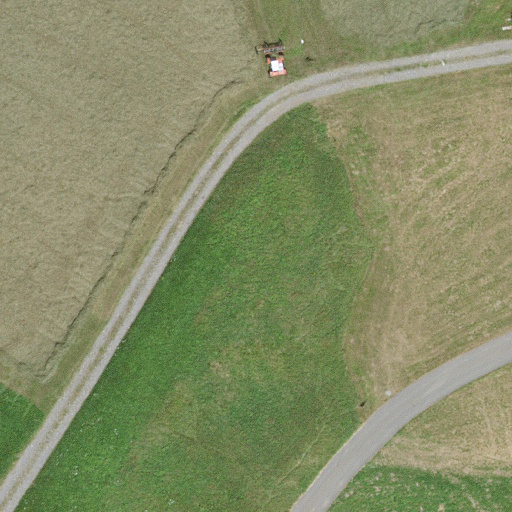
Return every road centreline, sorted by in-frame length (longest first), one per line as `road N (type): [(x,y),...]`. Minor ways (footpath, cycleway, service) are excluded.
road 1 (track): [(0,503),(209,150),(285,98),(511,53)]
road 2 (residential): [(304,511),(397,411),(511,343)]
